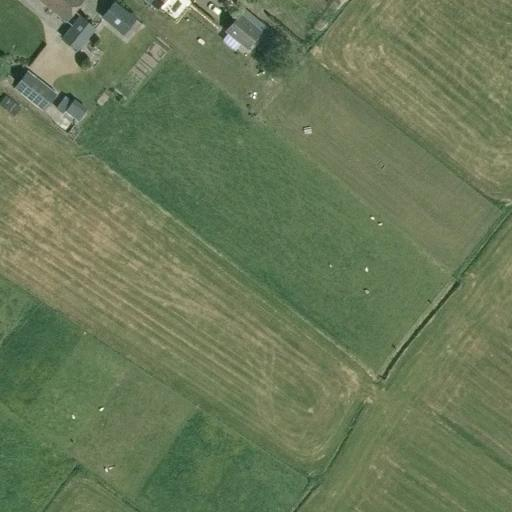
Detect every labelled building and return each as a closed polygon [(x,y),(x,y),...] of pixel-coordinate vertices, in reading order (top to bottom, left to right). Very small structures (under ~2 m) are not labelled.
[(83,0),(41,0),(66,20),(83,0)] [(115,1),(100,19),(125,37),(138,20),(115,1)] [(239,12),(224,31),(246,49),(261,30),(239,12)] [(97,27),(82,15),(63,36),(81,50),(97,27)] [(279,74),(294,62),(282,48),(267,59),(279,74)] [(13,89),(42,111),(57,91),(29,69),(13,89)]
